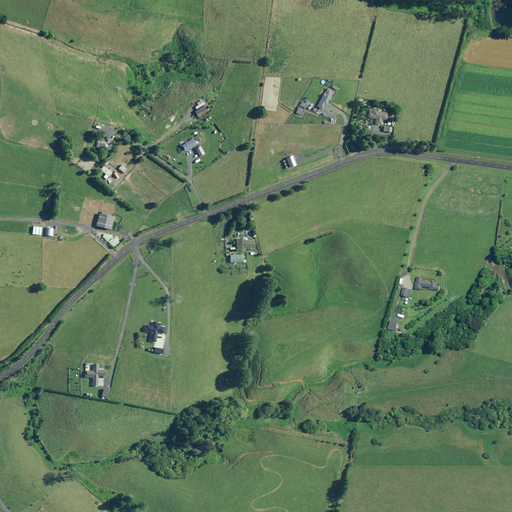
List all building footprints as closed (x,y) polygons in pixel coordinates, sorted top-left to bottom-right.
[(194,107),(195,110),(193,111),(197,118),(207,112),(203,105),(204,104),(203,101),(194,107)] [(369,109),(369,114),(368,114),(368,117),(368,118),(373,118),(373,122),(375,122),(375,124),(381,124),(381,120),(387,120),(388,112),(380,112),(380,109),(369,109)] [(111,138),(110,140),(107,140),(107,142),(98,140),(96,147),(106,150),(105,151),(112,153),(115,141),(112,141),(113,139),(111,138)] [(112,173),(103,166),(100,170),(106,174),(103,177),(106,179),(108,176),(109,176),(112,173)] [(189,215),(187,210),(175,214),(177,219),(189,215)] [(113,217),(98,213),(95,226),(110,230),(113,217)] [(41,227),(32,226),(31,234),(40,235),(41,227)] [(254,240),(244,240),(244,239),(236,239),(236,251),(245,251),(245,249),(254,249),(254,240)] [(431,281),(431,282),(423,281),(423,278),(417,277),(417,282),(416,282),(415,289),(422,290),(422,287),(430,287),(430,289),(440,290),(440,286),(437,286),(438,283),(435,282),(435,281),(431,281)] [(402,295),(407,297),(405,304),(408,304),(410,297),(412,290),(404,288),(402,295)]
